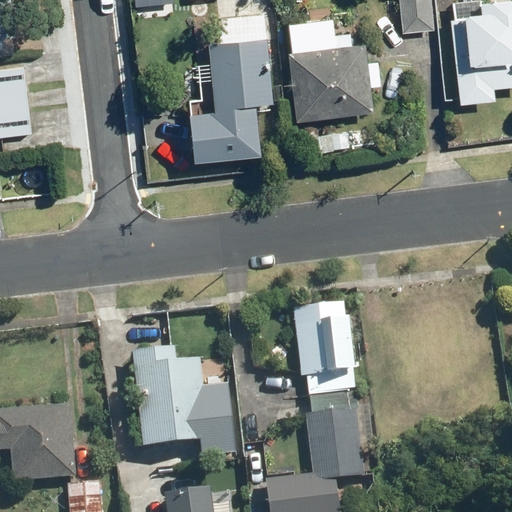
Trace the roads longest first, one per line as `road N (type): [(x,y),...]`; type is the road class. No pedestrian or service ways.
road 1 (residential): [(511,203),(128,249)]
road 2 (residential): [(128,249),(96,0)]
road 3 (residential): [(128,249),(0,264)]
